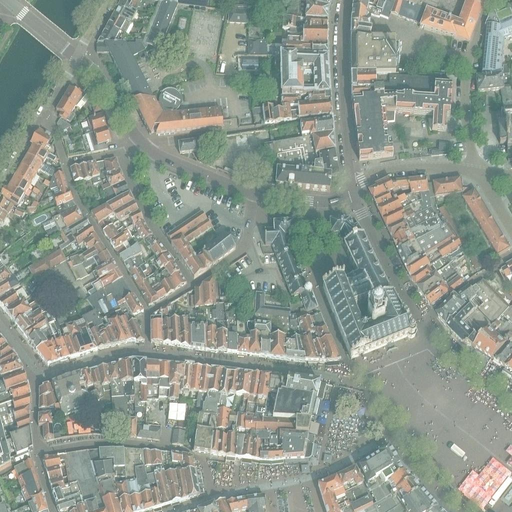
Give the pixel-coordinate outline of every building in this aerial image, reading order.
[(121,0),(118,6),(130,13),(131,10),(137,13),(136,12),(141,0),(121,0)] [(283,18),(282,29),(285,29),(286,28),(290,29),(291,23),(292,23),(292,18),(327,21),(327,10),(295,1),(292,0),(290,0),(290,1),(288,1),(287,15),(288,16),(288,18),(283,18)] [(300,0),(292,0),(295,1),(327,10),(328,10),(331,0),(300,0),(301,0),(300,0)] [(353,0),(353,1),(361,3),(361,5),(367,6),(375,9),(375,11),(380,12),(381,12),(384,2),(379,0),(353,0)] [(379,0),(384,2),(381,12),(380,12),(379,16),(388,19),(390,14),(420,25),(419,28),(426,10),(427,10),(429,3),(421,0),(379,0)] [(426,10),(419,28),(468,42),(475,22),(483,0),(467,0),(461,17),(459,23),(434,14),(437,6),(429,3),(427,10),(426,10)] [(504,40),(511,36),(511,16),(509,8),(503,11),(503,0),(497,0),(497,4),(492,16),(489,15),(484,27),(486,27),(481,46),(480,46),(480,47),(484,47),(481,77),(501,74),(504,40)] [(353,1),(353,10),(367,14),(379,18),(379,16),(380,12),(375,11),(375,9),(367,6),(361,5),(361,3),(353,1)] [(142,44),(96,44),(96,53),(109,53),(129,94),(146,85),(132,57),(138,54),(140,59),(145,57),(142,52),(144,51),(143,49),(144,49),(145,49),(146,48),(147,47),(147,46),(147,45),(147,44),(160,50),(178,4),(177,4),(160,2),(158,2),(159,2),(149,26),(146,34),(142,44)] [(118,6),(113,16),(125,22),(125,21),(131,24),(137,13),(131,10),(130,13),(118,6)] [(351,24),(351,38),(365,40),(367,28),(369,28),(369,23),(365,22),(366,16),(367,16),(367,14),(353,10),(351,24)] [(113,16),(107,26),(119,32),(124,34),(125,33),(126,33),(131,24),(125,21),(125,22),(113,16)] [(291,23),(290,29),(327,31),(327,21),(292,18),(292,23),(291,23)] [(119,32),(107,26),(97,42),(119,42),(124,34),(119,32)] [(271,40),(267,40),(266,45),(270,46),(275,46),(285,46),(285,45),(287,45),(327,46),(327,31),(290,29),(286,28),(285,29),(282,29),(286,30),(286,29),(290,29),(289,33),(302,34),(302,39),(287,39),(271,40)] [(365,40),(351,38),(351,75),(375,75),(395,74),(395,38),(369,39),(371,28),(369,28),(367,28),(365,40)] [(249,56),(257,56),(281,56),(327,58),(327,46),(287,45),(285,45),(285,46),(275,46),(270,46),(266,45),(267,40),(248,40),(248,53),(249,53),(249,56)] [(281,56),(280,57),(282,97),(281,97),(329,95),(327,58),(281,56)] [(501,74),(481,77),(475,78),(477,93),(500,90),(504,116),(505,123),(498,123),(498,128),(503,127),(504,139),(499,139),(499,144),(506,143),(508,161),(511,160),(511,109),(511,103),(509,86),(503,87),(501,74)] [(375,75),(351,75),(352,100),(359,161),(392,157),(391,148),(388,149),(387,136),(385,124),(394,123),(395,113),(432,116),(432,131),(445,132),(446,116),(449,117),(451,85),(448,85),(449,80),(389,76),(388,85),(375,84),(375,75)] [(88,85),(84,90),(88,94),(87,95),(89,97),(89,98),(94,113),(101,111),(95,95),(88,85)] [(69,88),(63,100),(75,107),(75,106),(80,110),(89,98),(89,97),(87,95),(88,94),(84,90),(82,92),(75,89),(74,91),(69,88)] [(158,103),(158,105),(156,105),(153,99),(152,99),(152,97),(148,89),(131,98),(150,136),(222,129),(221,119),(220,110),(173,114),(173,113),(174,112),(176,111),(177,110),(179,109),(180,108),(181,106),(181,104),(182,102),(182,101),(182,99),(181,97),(180,95),(179,94),(178,93),(177,91),(175,90),(174,90),(172,89),(170,89),(169,89),(167,89),(165,90),(163,90),(162,92),(161,93),(160,94),(159,96),(158,97),(158,99),(157,101),(158,103)] [(281,97),(281,106),(281,107),(282,106),(283,111),(290,111),(289,106),(301,106),(311,105),(311,106),(318,105),(330,104),(329,95),(281,97)] [(75,107),(63,100),(56,111),(61,113),(59,116),(70,123),(75,115),(71,113),(75,107)] [(311,105),(301,106),(303,119),(321,117),(322,117),(328,116),(328,117),(331,116),(330,105),(330,104),(318,105),(311,106),(311,105)] [(273,107),(274,112),(273,112),(274,123),(277,123),(284,122),(283,111),(282,106),(281,107),(281,106),(273,107)] [(301,106),(289,106),(290,111),(291,121),(297,120),(303,119),(301,106)] [(273,107),(262,107),(264,125),(274,123),(273,112),(274,112),(273,107)] [(89,128),(83,129),(85,135),(88,134),(91,133),(106,129),(101,111),(94,113),(90,114),(86,117),(89,128)] [(290,111),(283,111),(284,122),(291,121),(290,111)] [(60,133),(71,126),(60,119),(56,125),(57,125),(60,133)] [(302,138),(271,144),(285,142),(285,143),(290,141),(298,139),(309,138),(333,135),(331,121),(300,125),(302,138)] [(106,129),(91,133),(88,134),(94,153),(102,151),(107,150),(105,143),(110,141),(106,129)] [(30,144),(33,146),(50,156),(51,156),(44,152),(47,146),(51,148),(54,143),(52,138),(39,130),(30,144)] [(285,142),(271,144),(264,145),(268,170),(264,170),(263,185),(275,186),(275,187),(284,188),(284,189),(296,190),(296,189),(329,192),(330,177),(338,176),(338,173),(337,173),(335,155),(334,152),(333,137),(333,135),(309,138),(298,139),(290,141),(285,143),(285,142)] [(214,153),(221,152),(218,138),(212,139),(214,153)] [(192,153),(197,152),(196,141),(178,144),(178,146),(180,154),(192,153)] [(439,143),(438,150),(429,151),(430,156),(439,156),(449,155),(448,144),(439,143)] [(33,146),(27,156),(42,165),(46,158),(53,162),(56,164),(58,160),(51,156),(50,156),(33,146)] [(27,156),(21,166),(36,175),(39,170),(51,177),(54,172),(42,165),(27,156)] [(104,162),(107,178),(111,177),(111,174),(120,172),(116,159),(104,162)] [(95,163),(87,165),(92,179),(93,184),(101,182),(97,168),(95,164),(95,163)] [(87,165),(79,166),(83,181),(92,179),(87,165)] [(21,166),(15,177),(30,186),(36,175),(21,166)] [(83,181),(79,166),(70,168),(74,182),(83,181)] [(101,187),(103,191),(124,182),(120,172),(111,174),(111,177),(107,178),(106,179),(108,184),(101,187)] [(54,176),(50,183),(49,185),(50,190),(53,189),(55,195),(59,194),(67,191),(62,174),(54,176)] [(15,177),(9,187),(24,196),(30,186),(15,177)] [(436,198),(463,194),(464,194),(463,189),(461,179),(433,184),(436,198)] [(394,204),(379,211),(389,233),(432,210),(427,180),(410,182),(411,189),(412,195),(394,204),(393,204),(394,204)] [(370,193),(375,202),(400,190),(401,190),(411,189),(410,182),(396,183),(396,185),(393,186),(390,181),(376,187),(377,190),(370,193)] [(124,182),(103,191),(101,192),(104,198),(107,205),(108,205),(129,194),(124,182)] [(9,187),(8,187),(6,190),(4,189),(0,196),(18,207),(24,196),(9,187)] [(400,190),(375,202),(379,211),(394,204),(393,204),(394,204),(392,199),(402,194),(401,190),(400,190)] [(59,194),(55,195),(40,202),(40,205),(45,203),(53,199),(56,207),(59,206),(72,200),(67,191),(59,194)] [(487,211),(481,201),(475,191),(470,194),(465,197),(463,199),(474,218),(487,211)] [(107,205),(106,206),(113,215),(123,208),(133,203),(129,194),(108,205),(107,205)] [(0,210),(7,215),(7,216),(8,216),(11,210),(15,212),(14,214),(22,217),(24,212),(17,209),(7,203),(0,198),(0,210)] [(77,208),(72,200),(59,206),(56,207),(61,216),(76,208),(77,209),(77,208)] [(113,215),(118,222),(119,223),(138,213),(133,203),(123,208),(113,215)] [(98,225),(102,232),(111,226),(118,222),(113,215),(106,206),(90,214),(98,225)] [(54,220),(59,233),(62,231),(83,220),(77,209),(76,208),(61,216),(54,220)] [(432,210),(389,233),(393,242),(416,230),(423,227),(438,219),(432,210)] [(499,230),(493,220),(487,211),(474,218),(486,237),(499,230)] [(171,244),(178,256),(188,249),(189,250),(192,247),(189,244),(212,228),(207,220),(201,212),(166,236),(172,244),(171,244)] [(127,219),(119,223),(121,226),(122,228),(124,231),(126,230),(127,230),(133,227),(133,228),(143,223),(139,213),(138,213),(127,219)] [(83,220),(62,231),(66,238),(72,234),(74,237),(89,225),(85,219),(83,220)] [(307,288),(298,265),(293,250),(291,244),(290,244),(288,237),(294,236),(294,231),(297,231),(310,230),(330,229),(330,235),(338,235),(340,239),(339,239),(340,241),(341,241),(342,244),(343,243),(361,235),(362,235),(357,225),(352,227),(349,219),(329,220),(329,222),(310,223),(296,223),(294,224),(293,222),(273,223),(273,230),(264,230),(265,246),(271,246),(290,296),(291,298),(299,295),(305,309),(306,313),(307,313),(306,312),(318,308),(313,297),(312,292),(311,289),(308,287),(307,288)] [(416,230),(393,242),(399,253),(433,234),(444,228),(438,219),(423,227),(416,230)] [(143,223),(133,228),(135,232),(136,234),(133,236),(137,241),(138,244),(143,241),(144,242),(152,237),(147,231),(143,223)] [(60,249),(60,250),(61,251),(75,241),(78,246),(83,243),(95,235),(89,225),(74,237),(72,234),(66,238),(68,241),(64,243),(58,246),(60,249)] [(433,234),(399,253),(403,262),(453,232),(448,225),(444,228),(433,234)] [(111,226),(102,232),(110,243),(122,235),(125,233),(124,231),(122,228),(116,233),(111,226)] [(122,235),(110,243),(119,257),(131,249),(125,240),(130,236),(127,230),(126,230),(124,231),(125,233),(122,235)] [(511,249),(505,239),(499,230),(486,237),(498,257),(511,249)] [(62,231),(59,233),(64,243),(68,241),(66,238),(62,231)] [(453,232),(403,262),(407,271),(439,251),(458,239),(453,232)] [(95,235),(83,243),(89,251),(100,244),(95,235)] [(343,243),(342,244),(341,245),(342,246),(343,246),(357,275),(347,280),(347,281),(344,282),(344,281),(342,278),(323,287),(326,297),(351,359),(407,336),(408,337),(411,338),(414,337),(415,334),(414,331),(410,329),(410,330),(392,296),(376,266),(362,235),(361,235),(343,243)] [(152,237),(144,242),(150,249),(158,244),(152,237)] [(224,237),(202,255),(212,267),(224,258),(235,249),(236,243),(230,237),(224,237)] [(439,251),(407,271),(412,280),(457,249),(461,247),(458,239),(439,251)] [(69,258),(72,267),(81,265),(86,263),(93,260),(106,252),(100,244),(89,251),(82,256),(81,254),(69,258)] [(158,244),(150,249),(156,259),(166,253),(158,244)] [(131,249),(119,257),(123,264),(143,254),(137,245),(131,249)] [(188,249),(178,256),(194,279),(212,267),(202,255),(201,256),(198,253),(194,257),(189,250),(188,249)] [(457,249),(412,280),(418,289),(435,276),(456,261),(455,259),(461,255),(457,249)] [(60,250),(55,253),(60,264),(66,261),(61,251),(60,250)] [(86,263),(81,265),(84,269),(95,264),(98,270),(112,262),(106,252),(93,260),(86,263)] [(55,253),(49,256),(55,267),(60,264),(55,253)] [(166,253),(156,259),(157,260),(157,259),(159,262),(156,264),(160,270),(163,268),(164,269),(173,262),(166,253)] [(143,254),(123,264),(129,273),(143,265),(140,259),(145,257),(143,254)] [(49,256),(44,259),(50,270),(55,267),(49,256)] [(44,259),(39,262),(45,272),(50,270),(44,259)] [(435,276),(418,289),(425,299),(444,285),(457,275),(454,270),(458,267),(454,263),(457,261),(456,261),(435,276)] [(39,262),(34,265),(40,275),(45,272),(39,262)] [(92,273),(96,281),(97,280),(117,270),(112,262),(98,270),(92,273)] [(173,262),(164,269),(165,271),(171,279),(179,273),(173,264),(174,263),(173,262)] [(511,275),(511,263),(507,266),(507,267),(502,269),(506,277),(511,275)] [(40,275),(34,265),(28,269),(33,277),(34,278),(40,275)] [(81,265),(72,267),(70,268),(73,275),(84,269),(81,265)] [(143,265),(129,273),(138,288),(147,282),(145,279),(139,268),(143,265)] [(5,267),(0,271),(0,286),(13,277),(5,267)] [(84,269),(73,275),(76,281),(79,279),(80,280),(88,276),(84,269)] [(84,288),(88,292),(92,296),(92,297),(121,279),(122,280),(122,279),(117,270),(97,280),(96,281),(97,282),(84,288)] [(161,287),(160,287),(166,296),(174,291),(168,280),(171,279),(165,271),(156,277),(161,286),(161,287)] [(179,273),(171,279),(168,280),(174,291),(175,291),(186,283),(179,273)] [(444,285),(425,299),(431,308),(447,297),(464,284),(461,281),(457,275),(444,285)] [(468,276),(461,281),(464,284),(470,279),(468,276)] [(13,277),(0,286),(0,298),(11,292),(19,287),(13,277)] [(214,277),(205,283),(205,306),(215,306),(215,308),(216,308),(215,303),(214,277)] [(112,300),(113,299),(119,296),(121,301),(123,300),(132,296),(122,280),(121,279),(92,297),(92,296),(87,300),(95,312),(98,320),(113,313),(106,299),(111,296),(112,300)] [(147,282),(138,288),(143,297),(152,291),(145,279),(147,282)] [(457,298),(438,317),(447,328),(464,346),(465,346),(474,349),(475,348),(511,309),(483,280),(470,288),(459,296),(457,298)] [(194,290),(194,296),(194,303),(190,304),(190,308),(194,308),(204,307),(204,306),(205,306),(205,283),(194,290)] [(152,291),(143,297),(149,306),(158,301),(153,292),(155,290),(160,287),(161,287),(153,292),(152,291)] [(153,292),(158,301),(166,296),(160,287),(155,290),(153,292)] [(87,300),(92,296),(88,292),(84,295),(79,290),(75,293),(83,302),(87,300)] [(11,292),(0,298),(0,306),(5,312),(20,302),(14,292),(12,294),(11,292)] [(47,294),(38,300),(41,305),(51,301),(47,294)] [(248,322),(246,322),(246,329),(250,333),(249,356),(260,357),(260,336),(254,336),(254,324),(254,296),(254,294),(248,294),(248,310),(248,322)] [(254,294),(254,296),(254,324),(269,326),(269,337),(269,338),(284,337),(284,338),(285,338),(290,341),(299,339),(297,331),(294,332),(294,330),(290,330),(290,316),(289,310),(264,307),(263,296),(263,294),(254,294)] [(134,343),(126,325),(113,299),(112,300),(111,296),(106,299),(113,313),(126,343),(134,343)] [(119,296),(113,299),(126,325),(135,320),(133,316),(123,300),(121,301),(119,296)] [(132,296),(123,300),(133,316),(143,312),(137,302),(133,296),(132,296)] [(24,300),(20,302),(5,312),(14,323),(37,307),(38,308),(41,305),(38,300),(28,306),(24,300)] [(41,305),(38,308),(40,312),(46,327),(48,333),(44,335),(42,336),(48,344),(48,345),(52,342),(53,346),(64,341),(62,337),(63,337),(61,332),(58,324),(56,321),(57,320),(51,301),(41,305)] [(216,305),(215,303),(216,308),(216,321),(216,325),(217,352),(226,353),(227,325),(225,313),(224,305),(216,305)] [(159,310),(159,311),(163,344),(171,345),(171,346),(176,346),(173,321),(170,321),(169,316),(172,316),(169,304),(159,310)] [(37,307),(14,323),(23,335),(28,340),(46,327),(40,312),(38,308),(37,307)] [(511,307),(511,309),(475,348),(493,361),(508,345),(510,343),(511,343),(511,342),(511,307)] [(215,309),(205,310),(205,312),(205,321),(206,321),(206,327),(206,331),(206,334),(206,338),(207,351),(217,352),(216,330),(216,325),(215,309)] [(295,315),(290,316),(290,330),(294,330),(294,332),(297,331),(299,339),(304,362),(305,362),(319,363),(309,337),(315,335),(314,331),(308,317),(307,313),(306,313),(305,309),(300,311),(301,313),(295,315)] [(163,344),(159,311),(153,315),(150,320),(150,343),(163,344)] [(82,319),(82,321),(88,334),(89,334),(97,350),(99,350),(100,350),(104,349),(111,347),(118,345),(108,325),(102,328),(101,327),(98,320),(95,312),(82,319)] [(195,319),(187,319),(205,321),(205,312),(195,313),(195,319)] [(235,312),(225,313),(227,325),(226,353),(236,354),(238,323),(237,323),(237,322),(236,322),(235,312)] [(113,313),(98,320),(101,327),(102,328),(108,325),(118,345),(126,343),(113,313)] [(320,314),(312,316),(317,329),(325,327),(320,314)] [(312,316),(308,317),(314,331),(315,335),(327,363),(339,363),(339,362),(330,339),(329,339),(325,327),(317,329),(312,316)] [(187,319),(173,321),(176,346),(188,349),(188,348),(187,319)] [(135,320),(126,325),(134,343),(144,342),(135,321),(135,320)] [(82,321),(77,323),(87,353),(97,350),(89,334),(88,334),(82,321)] [(238,323),(236,354),(249,356),(250,333),(246,329),(246,322),(237,322),(237,323),(238,323)] [(71,323),(68,324),(69,326),(67,326),(78,357),(78,356),(78,357),(87,353),(77,323),(72,325),(71,323)] [(66,330),(61,332),(63,337),(62,337),(64,341),(70,358),(70,359),(78,357),(67,326),(69,326),(68,324),(65,325),(66,328),(66,330)] [(269,326),(254,324),(254,336),(260,336),(269,337),(269,326)] [(46,327),(28,340),(36,351),(48,344),(42,336),(44,335),(48,333),(46,327)] [(196,327),(187,327),(188,348),(207,351),(206,327),(196,327)] [(327,363),(315,335),(309,337),(319,363),(327,363)] [(269,337),(260,336),(260,357),(285,360),(304,362),(299,339),(290,341),(285,338),(284,338),(284,337),(269,338),(269,337)] [(64,341),(53,346),(60,361),(70,358),(64,341)] [(48,344),(36,351),(42,359),(49,368),(60,361),(53,346),(52,342),(48,345),(48,344)] [(508,345),(493,361),(504,368),(511,359),(511,342),(511,343),(510,343),(508,345)] [(0,360),(11,354),(6,346),(0,349),(0,360)] [(11,354),(0,360),(0,367),(16,359),(11,354)] [(0,377),(0,378),(22,371),(16,359),(0,367),(0,377)] [(505,368),(502,371),(511,378),(511,377),(511,359),(504,368),(505,368)] [(112,399),(112,398),(111,398),(112,403),(113,419),(116,419),(127,418),(126,437),(136,438),(136,424),(137,418),(129,418),(129,403),(134,404),(134,390),(131,363),(119,365),(123,398),(112,399)] [(145,364),(131,363),(134,390),(134,404),(134,408),(138,408),(138,407),(146,407),(145,364)] [(153,364),(145,364),(146,407),(149,407),(149,400),(155,400),(158,400),(158,397),(158,395),(157,395),(158,390),(159,390),(159,365),(157,365),(155,365),(155,367),(154,368),(152,367),(153,364)] [(107,368),(109,385),(111,385),(111,391),(112,398),(112,399),(123,398),(119,365),(107,368)] [(158,397),(168,397),(168,399),(169,399),(169,390),(168,389),(169,366),(168,368),(167,368),(166,365),(159,365),(159,390),(158,390),(157,395),(158,395),(158,397)] [(169,390),(169,399),(178,400),(179,394),(182,394),(182,392),(183,392),(183,382),(184,367),(169,366),(168,389),(169,390)] [(183,382),(183,392),(192,393),(194,368),(184,367),(183,382)] [(107,368),(97,370),(101,387),(103,398),(102,398),(104,404),(104,405),(112,403),(111,398),(112,398),(111,391),(111,385),(109,385),(107,368)] [(194,368),(192,393),(198,393),(197,400),(201,369),(194,368)] [(197,404),(197,405),(196,409),(196,417),(198,417),(198,419),(204,417),(206,408),(210,370),(201,369),(197,400),(197,404)] [(97,370),(88,373),(93,387),(94,387),(98,400),(102,398),(103,398),(101,387),(97,370)] [(210,370),(206,408),(207,408),(208,401),(217,402),(219,371),(211,370),(210,370)] [(206,408),(204,417),(215,414),(214,431),(228,432),(228,420),(230,421),(238,373),(224,372),(219,371),(217,402),(208,401),(207,408),(206,408)] [(71,378),(69,378),(81,410),(82,410),(90,407),(91,406),(90,405),(99,402),(100,405),(104,404),(102,398),(98,400),(94,387),(93,387),(88,373),(79,376),(79,375),(71,378)] [(246,424),(246,421),(249,394),(251,375),(238,373),(230,421),(236,421),(235,433),(239,433),(239,436),(242,436),(241,437),(244,438),(246,424)] [(0,382),(0,395),(6,393),(6,392),(27,385),(23,374),(0,382)] [(249,394),(246,421),(255,421),(256,409),(261,376),(251,375),(249,394)] [(256,409),(255,421),(263,422),(265,408),(267,396),(270,377),(261,376),(256,409)] [(270,377),(267,396),(270,397),(270,398),(271,398),(271,397),(276,398),(277,398),(277,395),(287,397),(287,394),(285,394),(287,379),(270,377)] [(59,407),(61,415),(62,417),(62,416),(63,416),(71,414),(81,410),(69,378),(60,382),(52,385),(59,407)] [(285,394),(287,394),(315,399),(319,383),(287,379),(285,394)] [(0,406),(30,396),(27,385),(6,392),(6,393),(0,395),(0,406)] [(59,407),(52,385),(39,389),(39,394),(39,397),(38,410),(54,408),(54,409),(56,416),(57,416),(61,415),(59,407)] [(265,408),(263,422),(266,422),(310,423),(310,422),(315,399),(287,394),(287,397),(277,395),(277,398),(276,398),(274,410),(265,408)] [(30,396),(0,406),(0,416),(30,407),(30,396)] [(30,407),(0,416),(0,424),(1,428),(8,425),(30,418),(30,407)] [(38,427),(43,426),(42,426),(52,425),(50,414),(38,416),(38,427)] [(196,431),(193,452),(211,455),(214,431),(215,414),(204,417),(198,419),(196,431)] [(8,425),(1,428),(4,438),(30,429),(30,418),(8,425)] [(127,418),(116,419),(117,436),(126,437),(127,418)] [(228,432),(226,457),(235,458),(235,434),(235,433),(236,421),(230,421),(228,420),(228,432)] [(246,424),(244,438),(242,459),(252,460),(254,442),(255,436),(255,429),(254,429),(255,421),(246,421),(246,424)] [(255,429),(255,436),(285,437),(307,437),(310,423),(266,422),(263,422),(255,421),(254,429),(255,429)] [(136,424),(136,438),(147,439),(148,434),(149,428),(143,427),(143,424),(136,424)] [(42,426),(43,426),(44,439),(46,442),(53,440),(52,425),(42,426)] [(4,438),(4,440),(10,459),(28,452),(32,451),(30,429),(4,438)] [(185,432),(174,430),(172,439),(184,441),(185,432)] [(214,431),(211,455),(223,457),(226,457),(228,432),(214,431)] [(235,434),(235,458),(242,459),(244,438),(241,437),(242,436),(239,436),(239,433),(235,433),(235,434)] [(254,442),(259,443),(269,443),(282,444),(308,445),(313,445),(314,437),(310,436),(310,437),(307,437),(285,437),(255,436),(254,442)] [(0,471),(10,466),(11,466),(16,464),(16,465),(30,458),(28,452),(10,459),(4,440),(0,441),(0,471)] [(259,443),(258,461),(259,462),(270,462),(280,461),(280,454),(272,453),(273,451),(269,451),(269,443),(259,443)] [(304,459),(308,459),(311,457),(313,445),(308,445),(282,444),(269,443),(269,451),(273,451),(272,453),(280,454),(280,461),(283,460),(304,459)] [(360,467),(360,468),(367,484),(371,492),(402,473),(398,466),(399,466),(398,464),(389,450),(388,448),(386,449),(387,449),(379,454),(378,455),(361,465),(360,467)] [(113,450),(99,451),(100,463),(114,461),(113,450)] [(123,450),(113,450),(114,461),(114,477),(115,483),(114,483),(119,502),(118,502),(120,511),(131,511),(125,484),(123,450)] [(142,451),(123,450),(125,484),(131,511),(148,511),(161,508),(154,476),(145,479),(145,475),(144,474),(144,469),(142,451)] [(87,452),(90,464),(95,481),(114,477),(114,461),(100,463),(99,451),(87,452)] [(149,452),(142,451),(144,469),(144,468),(151,467),(149,452)] [(87,452),(62,456),(64,464),(65,464),(68,484),(68,486),(69,486),(76,484),(85,511),(104,511),(95,481),(90,464),(87,452)] [(151,467),(144,468),(144,469),(144,474),(145,475),(145,479),(154,476),(161,508),(171,505),(164,475),(163,473),(163,468),(162,466),(160,453),(149,452),(151,467)] [(175,473),(164,475),(171,505),(188,500),(183,472),(179,465),(179,461),(183,461),(182,456),(171,454),(171,463),(175,473)] [(42,461),(45,471),(59,467),(61,467),(60,465),(64,464),(62,456),(58,456),(44,458),(42,461)] [(189,457),(182,456),(183,461),(179,461),(179,465),(183,472),(194,470),(194,471),(195,471),(193,460),(189,457)] [(31,462),(14,470),(18,480),(35,473),(31,462)] [(59,467),(45,471),(48,481),(62,477),(59,467)] [(355,469),(337,478),(344,494),(352,511),(362,511),(364,511),(371,506),(372,506),(368,497),(363,485),(355,469)] [(194,470),(183,472),(188,500),(197,497),(198,497),(198,496),(198,495),(194,471),(194,470)] [(402,473),(371,492),(376,503),(390,495),(412,482),(404,472),(402,473)] [(35,473),(18,480),(17,481),(22,490),(38,483),(35,473)] [(62,477),(48,481),(52,493),(51,493),(51,494),(61,490),(61,491),(70,488),(69,486),(68,486),(68,484),(64,486),(62,477)] [(114,477),(95,481),(104,511),(120,511),(118,502),(119,502),(114,483),(115,483),(114,477)] [(352,511),(344,494),(337,478),(318,487),(325,511),(364,511),(362,511),(352,511)] [(390,495),(376,503),(384,499),(389,496),(392,501),(396,498),(400,505),(420,492),(412,482),(390,495)] [(38,483),(22,490),(22,491),(21,491),(25,502),(42,494),(41,494),(38,483)] [(70,488),(61,491),(65,504),(73,501),(76,509),(76,511),(85,511),(76,484),(69,486),(70,488)] [(511,488),(503,500),(508,504),(511,497),(511,488)] [(61,490),(51,494),(56,506),(65,504),(61,491),(61,490)] [(433,511),(437,510),(420,492),(400,505),(391,511),(390,511),(433,511)] [(24,507),(12,511),(47,511),(42,494),(41,494),(42,494),(25,502),(26,502),(31,500),(32,504),(24,507)] [(247,511),(261,511),(261,510),(265,509),(264,497),(246,500),(247,511)] [(247,511),(246,500),(226,504),(229,511),(247,511)] [(65,504),(56,506),(58,511),(64,511),(76,509),(73,501),(65,504)] [(224,501),(213,505),(216,511),(229,511),(226,504),(225,501),(224,501)]
